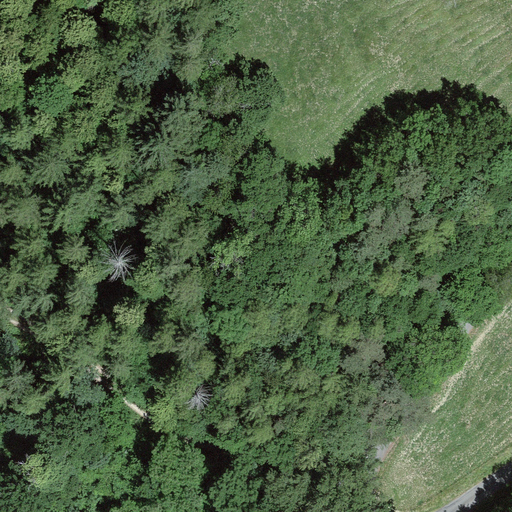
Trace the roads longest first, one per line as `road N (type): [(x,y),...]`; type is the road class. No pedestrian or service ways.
road 1 (track): [(376,456),(295,465),(213,445),(151,415),(0,310)]
road 2 (unclassified): [(511,255),(376,456),(369,490),(389,511)]
